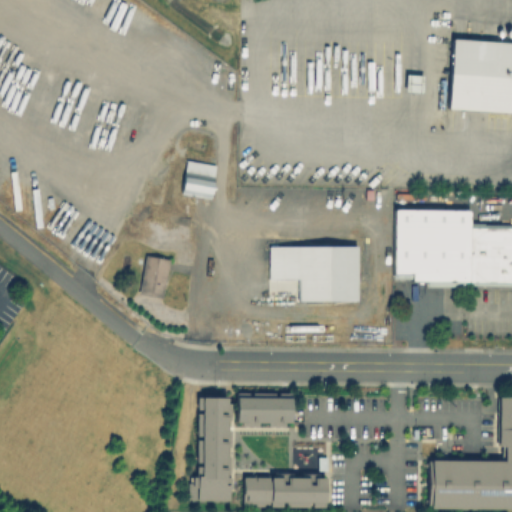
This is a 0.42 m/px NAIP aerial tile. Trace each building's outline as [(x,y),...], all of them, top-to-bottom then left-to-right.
[(511,112),(445,108),(449,39),(511,43),(511,112)] [(210,190),(208,198),(179,193),(185,159),(214,164),(210,186),(212,188),(210,190)] [(511,283),(455,283),(454,285),(425,284),(425,280),(410,280),(410,277),(391,277),(392,208),(468,209),(468,221),(483,221),(483,223),(511,223),(511,283)] [(355,245),(354,300),(296,299),(296,277),(267,277),(268,244),(355,245)] [(168,259),(166,269),(165,269),(158,306),(135,302),(144,255),(168,259)] [(244,399),(248,399),(248,393),(271,394),(271,400),(275,400),(275,394),(287,394),(287,425),(281,425),(281,427),(264,427),(264,425),(255,425),(255,427),(237,427),(237,425),(231,424),(231,393),(244,394),(244,399)] [(511,509),(427,508),(427,506),(424,506),(424,459),(501,460),(501,445),(495,445),(495,395),(511,395),(511,509)] [(227,401),(227,418),(222,418),(222,427),(227,427),(226,445),(222,445),(222,454),(226,454),(226,472),(222,472),(222,474),(229,474),(229,486),(225,486),(225,499),(193,499),(193,497),(185,497),(185,480),(187,480),(187,475),(193,475),(193,465),(197,465),(197,461),(193,461),(193,438),(197,438),(197,434),(193,434),(193,412),(197,412),(197,408),(193,408),(193,396),(200,396),(200,397),(222,397),(222,401),(227,401)] [(324,457),(324,470),(315,470),(316,457),(324,457)] [(267,472),(267,477),(273,477),(273,472),(290,472),(290,478),(299,478),(299,473),(317,472),(317,478),(321,478),(322,506),(310,506),(310,503),(306,503),(306,506),(283,506),(283,503),(279,503),(279,506),(267,506),(267,504),(240,504),(240,476),(248,476),(248,473),(254,473),(254,476),(261,476),(261,472),(267,472)]
